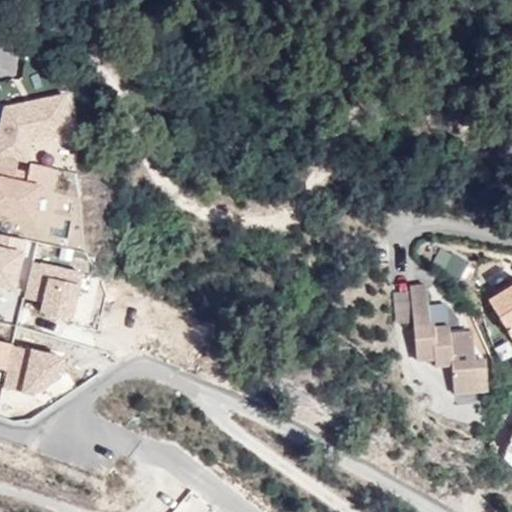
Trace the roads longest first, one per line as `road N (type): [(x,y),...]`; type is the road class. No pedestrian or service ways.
road 1 (residential): [(511,144),(390,113),(333,129),(286,226),(214,219),(152,183),(121,96),(17,0)]
road 2 (track): [(462,511),(219,393),(129,367),(85,392),(64,436),(0,425)]
road 3 (track): [(192,382),(262,450),(344,511)]
road 4 (track): [(164,457),(152,490),(132,508),(98,510),(0,483)]
